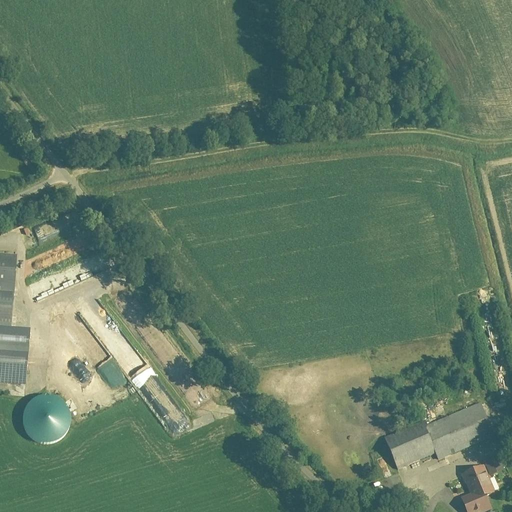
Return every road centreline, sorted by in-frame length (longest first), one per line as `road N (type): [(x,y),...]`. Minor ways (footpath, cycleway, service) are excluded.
road 1 (track): [(66,178),(416,131),(511,140)]
road 2 (unclassified): [(62,172),(288,456),(347,511)]
